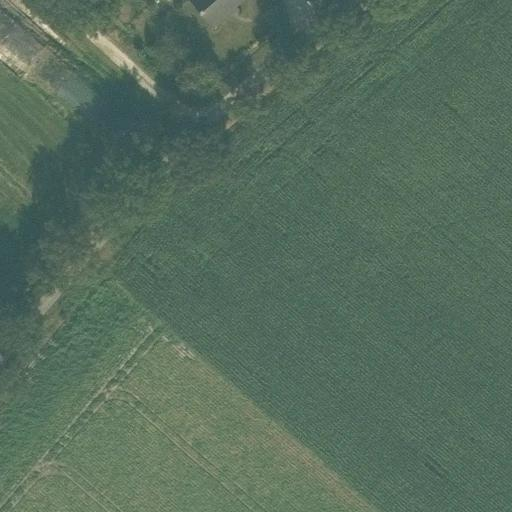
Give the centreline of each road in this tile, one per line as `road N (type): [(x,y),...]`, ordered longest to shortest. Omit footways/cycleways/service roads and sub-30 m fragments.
road 1 (unclassified): [(0,368),(205,126),(369,0)]
road 2 (track): [(205,126),(53,0)]
